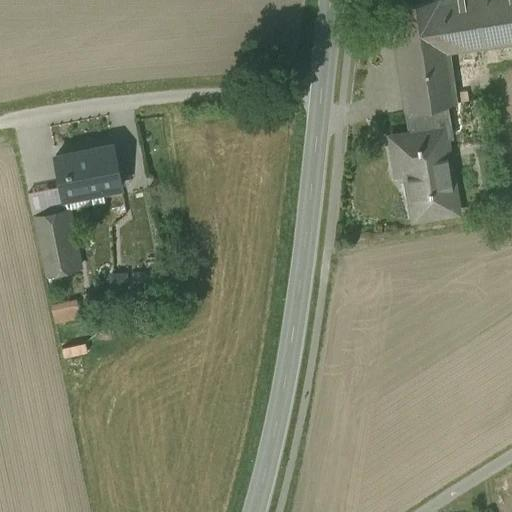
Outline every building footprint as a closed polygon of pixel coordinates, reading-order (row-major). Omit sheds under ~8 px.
[(438,0),(432,0),(391,6),(407,111),(408,111),(430,107),(430,108),(448,105),(448,104),(455,103),(447,52),(439,0),(438,0)] [(511,0),(439,0),(447,52),(511,42),(511,0)] [(448,105),(430,108),(435,137),(444,135),(445,139),(454,138),(448,105)] [(430,108),(430,107),(408,111),(411,134),(392,137),(398,171),(406,170),(414,218),(456,211),(445,139),(444,135),(435,137),(430,108)] [(113,144),(56,155),(64,196),(121,185),(113,144)] [(34,209),(47,207),(47,209),(58,207),(55,185),(30,189),(34,209)] [(68,207),(33,214),(41,253),(76,246),(68,207)] [(80,297),(54,302),(58,321),(84,316),(80,297)]
